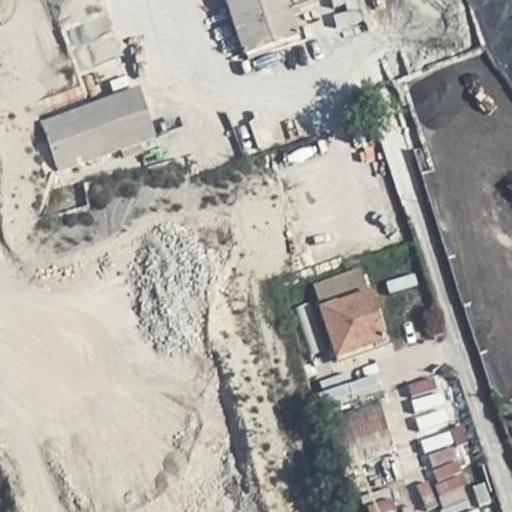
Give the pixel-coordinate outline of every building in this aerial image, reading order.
[(314,4),(312,0),(224,0),(242,54),(245,53),(247,60),(275,51),(272,45),(297,37),(289,11),(314,4)] [(137,89),(67,112),(82,161),(153,137),(137,89)] [(82,161),(67,112),(41,121),(57,169),(82,161)] [(393,271),(388,258),(370,264),(375,277),(393,271)] [(384,341),(360,268),(313,285),(337,358),(384,341)] [(438,376),(412,387),(422,410),(447,400),(438,376)] [(353,458),(390,455),(385,401),(348,405),(353,458)]
